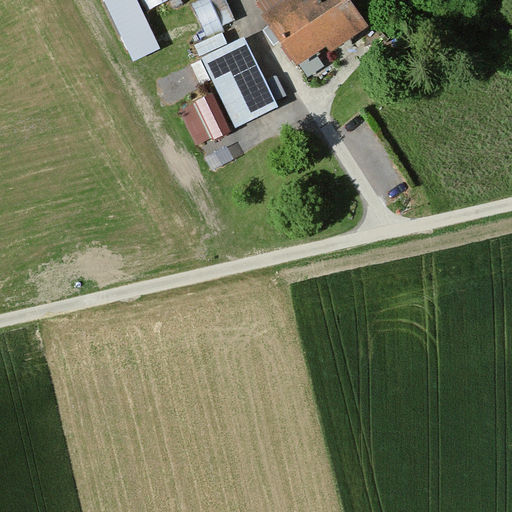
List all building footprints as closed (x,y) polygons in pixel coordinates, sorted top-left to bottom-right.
[(162,0),(141,0),(145,8),(162,0)] [(283,0),(252,0),(263,14),(283,0)] [(283,0),(263,14),(299,68),(366,23),(350,0),(283,0)] [(277,105),(244,34),(202,54),(235,125),(277,105)] [(217,87),(180,105),(199,144),(235,127),(217,87)]
